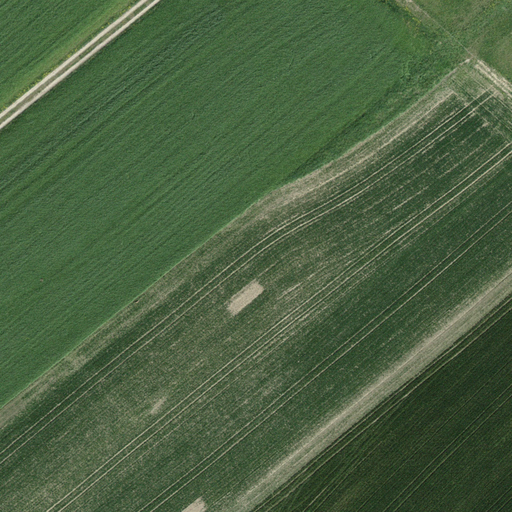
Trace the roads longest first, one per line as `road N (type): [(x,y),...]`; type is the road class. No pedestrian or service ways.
road 1 (track): [(154,0),(0,125)]
road 2 (track): [(511,89),(404,0)]
